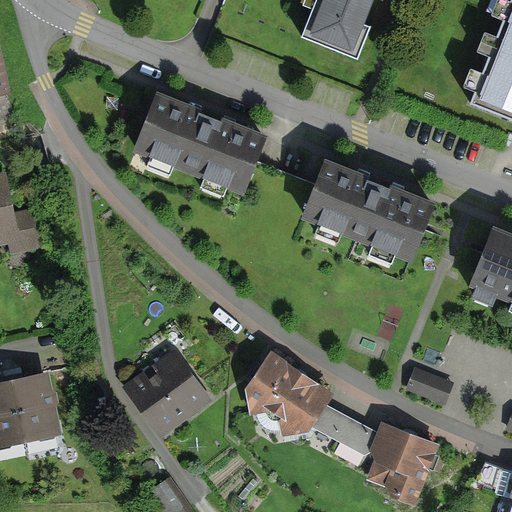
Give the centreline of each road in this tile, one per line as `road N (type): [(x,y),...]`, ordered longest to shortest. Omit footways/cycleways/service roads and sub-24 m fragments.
road 1 (residential): [(43,4),(34,38),(58,108),(92,165),(185,257),(260,322),(390,402),(511,452)]
road 2 (residential): [(43,4),(511,196)]
